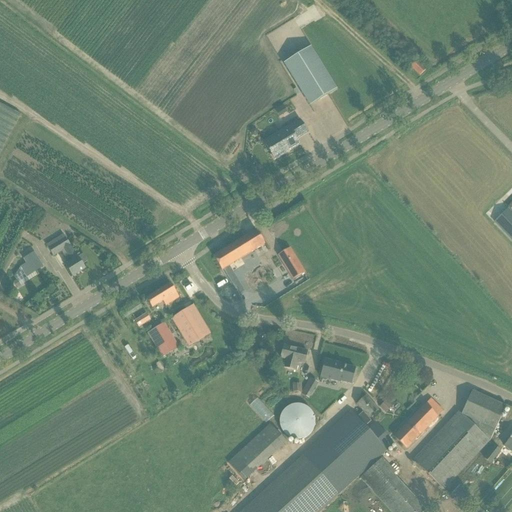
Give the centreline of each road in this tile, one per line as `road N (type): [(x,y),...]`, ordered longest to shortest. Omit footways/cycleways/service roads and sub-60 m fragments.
road 1 (tertiary): [(178,250),(511,45)]
road 2 (unclassified): [(511,398),(343,331),(215,301),(178,250)]
road 3 (tertiary): [(0,359),(178,250)]
road 4 (track): [(315,0),(415,90)]
